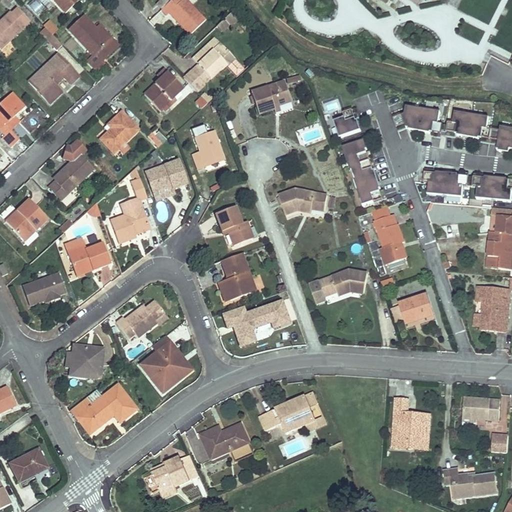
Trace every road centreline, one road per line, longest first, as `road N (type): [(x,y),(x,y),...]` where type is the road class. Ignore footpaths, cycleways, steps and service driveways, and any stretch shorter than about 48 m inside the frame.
road 1 (residential): [(28,359),(145,275),(167,271),(180,280),(222,383)]
road 2 (residential): [(116,0),(152,40),(148,51),(0,189)]
road 3 (track): [(256,0),(272,21),(317,50),(441,83),(496,79)]
road 4 (residential): [(466,366),(399,153)]
road 5 (residential): [(314,360),(248,158)]
road 6 (residential): [(222,383),(87,483)]
road 7 (residential): [(466,366),(314,360)]
road 8 (residential): [(87,483),(28,359)]
